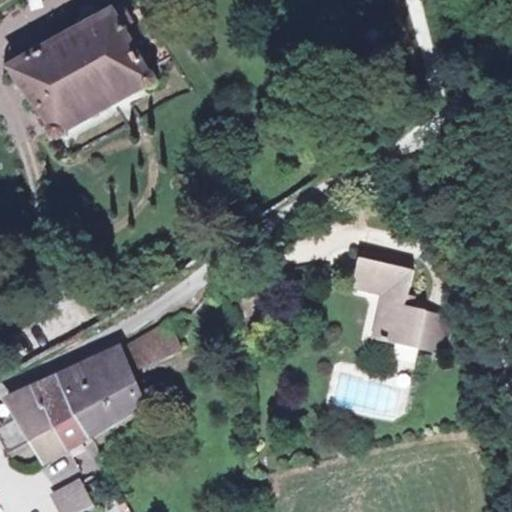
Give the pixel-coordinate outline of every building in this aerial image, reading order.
[(5,69),(38,135),(37,138),(37,142),(37,144),(39,146),(43,147),(46,146),(50,141),(53,130),(144,82),(148,82),(152,81),(154,79),(156,76),(156,74),(154,69),(151,66),(134,62),(119,32),(128,27),(120,11),(5,69)] [(373,332),(419,341),(426,302),(402,297),(408,262),(356,252),(350,279),(384,286),(373,332)] [(426,302),(419,341),(443,345),(452,307),(426,302)] [(134,338),(60,372),(73,396),(91,431),(148,396),(141,383),(131,363),(143,355),(134,338)] [(35,383),(50,409),(73,396),(60,372),(35,383)] [(141,383),(148,396),(162,388),(154,375),(141,383)] [(69,442),(50,409),(35,383),(12,394),(22,413),(3,424),(23,454),(40,443),(48,453),(69,442)] [(73,396),(50,409),(69,442),(91,431),(73,396)] [(86,478),(98,502),(111,494),(113,493),(101,470),(86,478)] [(96,511),(102,509),(98,502),(86,478),(52,495),(60,511),(96,511)]
